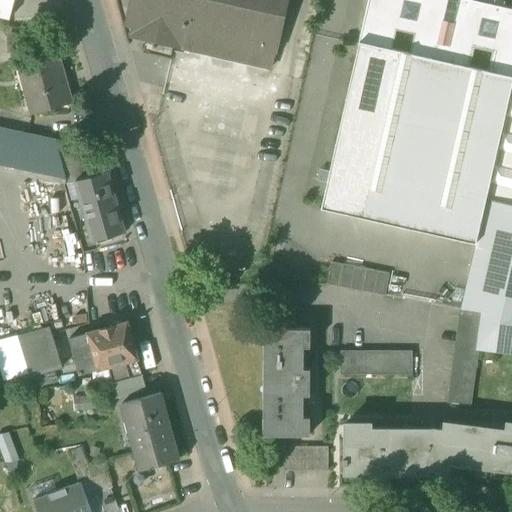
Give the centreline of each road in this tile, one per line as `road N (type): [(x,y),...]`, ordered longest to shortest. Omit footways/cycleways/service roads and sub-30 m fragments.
road 1 (residential): [(229,504),(87,0)]
road 2 (residential): [(511,504),(229,504)]
